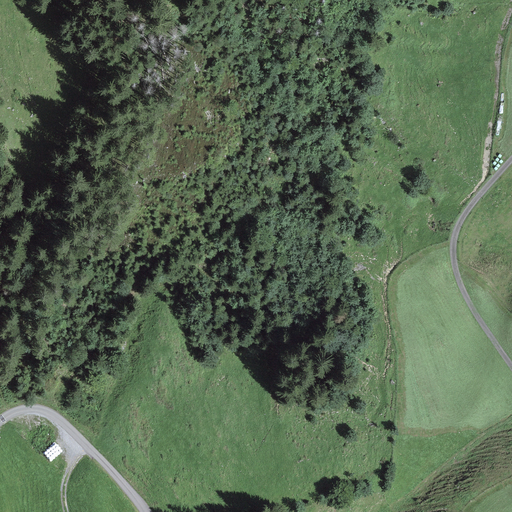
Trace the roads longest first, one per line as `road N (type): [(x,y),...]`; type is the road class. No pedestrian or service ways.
road 1 (track): [(511,158),(468,209),(453,248),(470,307),(511,367)]
road 2 (track): [(0,420),(35,408),(64,422),(145,511)]
road 3 (track): [(484,188),(500,36),(511,4)]
